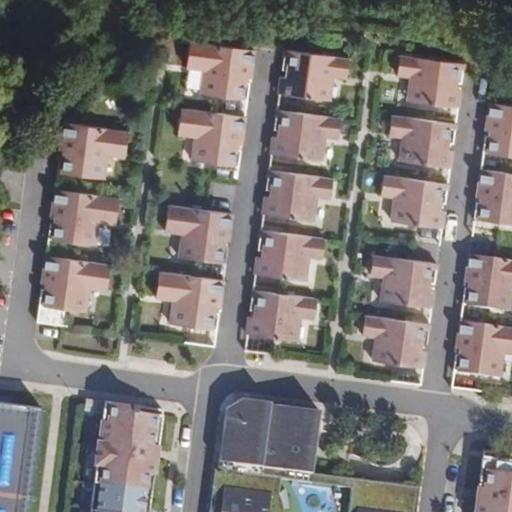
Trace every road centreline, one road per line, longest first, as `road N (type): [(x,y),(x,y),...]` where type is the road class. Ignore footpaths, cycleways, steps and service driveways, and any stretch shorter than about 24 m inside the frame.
road 1 (residential): [(216,382),(181,388),(27,362),(17,339),(41,156)]
road 2 (residential): [(478,77),(436,376),(443,408)]
road 3 (residential): [(216,382),(229,349),(265,71)]
road 4 (residential): [(443,408),(216,382)]
road 5 (residential): [(192,511),(216,382)]
